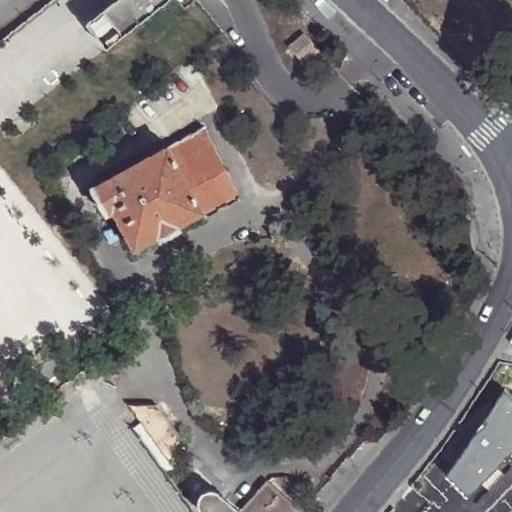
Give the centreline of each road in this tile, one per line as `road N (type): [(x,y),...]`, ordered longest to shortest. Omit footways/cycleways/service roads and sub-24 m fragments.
road 1 (tertiary): [(357,511),(443,406),(511,269)]
road 2 (tertiary): [(353,0),(511,166)]
